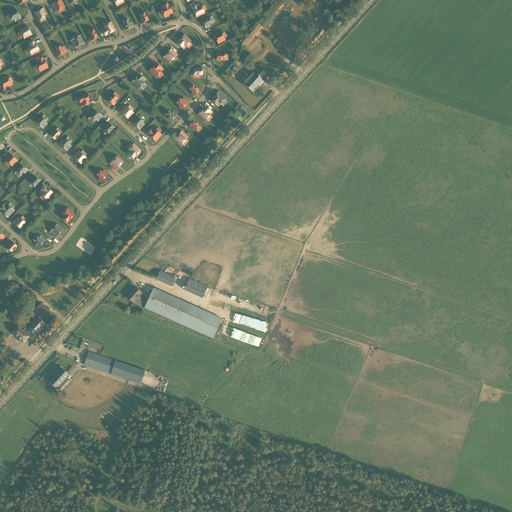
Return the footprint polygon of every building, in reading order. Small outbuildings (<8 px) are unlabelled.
[(61,0),(60,0),(51,5),(55,13),(65,7),(61,0)] [(165,18),(173,14),(169,6),(169,7),(167,3),(159,8),(161,11),(165,18)] [(197,18),(205,14),(201,6),(200,7),(199,4),(191,8),(193,11),(197,18)] [(44,8),(34,13),(36,17),(37,16),(40,21),(45,18),(44,15),(46,14),(44,8)] [(21,19),(16,9),(12,11),(13,13),(9,15),(12,20),(14,19),(15,22),(21,19)] [(149,20),(145,13),(139,16),(142,20),(140,21),(142,24),(149,20)] [(210,18),(202,22),(206,29),(210,27),(209,25),(212,23),(210,18)] [(123,23),(126,30),(134,26),(132,23),(130,24),(128,20),(123,23)] [(115,31),(111,22),(104,26),(104,27),(101,29),(105,36),(108,34),(108,35),(115,31)] [(31,35),(26,25),(19,29),(24,39),(31,35)] [(98,38),(94,30),(89,33),(91,37),(89,38),(91,42),(98,38)] [(226,40),(220,30),(213,34),(218,44),(226,40)] [(192,41),(184,35),(179,41),(177,44),(184,50),(186,47),(192,41)] [(80,36),(70,41),(74,48),(84,43),(80,36)] [(32,56),(40,51),(36,44),(35,45),(33,42),(27,45),(28,48),(28,49),(32,56)] [(57,57),(67,52),(64,46),(61,48),(61,46),(55,49),(57,53),(55,54),(57,57)] [(171,49),(163,58),(169,63),(177,55),(171,49)] [(216,60),(225,60),(225,54),(220,54),(220,52),(216,52),(216,60)] [(40,72),(48,68),(47,65),(45,61),(45,62),(44,60),(44,61),(43,57),(35,62),(37,65),(36,65),(40,72)] [(149,72),(156,78),(161,72),(164,69),(157,63),(155,66),(154,66),(149,72)] [(194,75),(202,75),(202,67),(198,67),(198,69),(194,69),(194,75)] [(253,92),(262,82),(260,79),(265,73),(259,69),(254,74),(253,73),(243,84),(253,92)] [(131,83),(138,89),(144,83),(143,83),(146,80),(140,74),(137,77),(131,83)] [(0,78),(0,81),(4,90),(12,86),(10,83),(11,83),(9,79),(8,79),(6,75),(0,78)] [(199,91),(193,85),(189,89),(192,92),(191,94),(194,97),(199,91)] [(211,101),(218,107),(220,104),(221,104),(226,98),(219,92),(213,98),(214,98),(211,101)] [(87,93),(78,95),(80,107),(90,105),(89,101),(89,100),(88,96),(87,93)] [(113,94),(107,100),(113,106),(116,103),(115,102),(118,99),(117,98),(114,95),(113,94)] [(181,110),(188,102),(184,98),(182,100),(180,99),(176,103),(179,106),(178,108),(181,110)] [(119,111),(128,119),(134,113),(125,105),(119,111)] [(198,115),(205,121),(210,115),(213,113),(206,106),(203,109),(198,115)] [(98,122),(102,117),(99,114),(97,112),(94,109),(92,112),(93,114),(90,117),(91,118),(94,121),(94,120),(95,121),(96,120),(98,122)] [(165,116),(171,121),(177,115),(174,113),(172,114),(169,111),(165,116)] [(43,129),(47,125),(45,122),(47,121),(42,117),(39,120),(37,119),(35,121),(37,124),(40,127),(40,126),(43,129)] [(132,122),(140,130),(144,125),(142,123),(143,121),(139,117),(136,121),(134,120),(132,122)] [(194,120),(188,126),(191,129),(193,128),(196,131),(200,126),(194,120)] [(109,134),(114,128),(113,127),(114,127),(111,124),(108,122),(106,125),(107,126),(104,130),(109,134)] [(147,134),(155,142),(162,135),(156,129),(155,130),(153,128),(147,134)] [(54,140),(60,134),(55,130),(52,133),(51,132),(48,135),(54,140)] [(182,131),(174,140),(180,146),(188,137),(182,131)] [(67,151),(71,147),(69,144),(70,143),(66,139),(63,142),(61,141),(59,143),(61,146),(64,149),(64,148),(67,151)] [(134,144),(126,153),(133,159),(135,156),(136,157),(141,150),(134,144)] [(78,150),(72,157),(76,160),(75,160),(78,163),(79,163),(81,165),(87,158),(85,156),(82,153),(81,153),(80,152),(78,150)] [(9,153),(3,159),(7,162),(10,165),(12,167),(18,161),(16,159),(13,156),(12,156),(9,153)] [(110,165),(116,170),(118,168),(119,167),(122,164),(123,163),(124,161),(117,156),(116,157),(115,158),(112,161),(111,162),(112,162),(110,165)] [(22,165),(16,171),(17,172),(20,175),(21,176),(24,172),(25,174),(28,171),(26,169),(23,166),(22,165)] [(109,174),(104,170),(102,172),(101,171),(100,171),(97,175),(96,176),(100,178),(98,180),(101,183),(103,180),(103,181),(106,177),(109,174)] [(35,187),(40,181),(40,180),(37,177),(34,175),(32,178),(33,179),(30,183),(31,184),(34,186),(35,187)] [(47,201),(54,194),(53,193),(52,192),(52,191),(49,189),(48,188),(47,188),(45,186),(44,186),(41,190),(40,191),(39,193),(42,196),(41,196),(45,199),(47,201)] [(8,218),(14,211),(12,209),(8,206),(6,203),(3,206),(0,208),(0,209),(0,208),(0,210),(2,212),(3,213),(2,213),(5,216),(8,218)] [(75,214),(68,208),(66,210),(63,213),(62,214),(60,217),(63,219),(63,220),(66,222),(67,223),(69,220),(69,221),(70,220),(73,217),(75,214)] [(17,218),(13,222),(15,224),(14,224),(15,225),(18,228),(19,228),(20,229),(21,230),(24,227),(22,226),(26,222),(25,222),(21,218),(20,218),(19,219),(17,218)] [(49,233),(56,239),(59,235),(62,232),(61,232),(64,230),(57,224),(55,227),(55,226),(52,229),(49,233)] [(46,240),(41,236),(39,238),(38,237),(34,241),(37,245),(35,246),(38,249),(41,246),(44,243),(43,243),(46,240)] [(11,252),(17,246),(11,241),(8,243),(10,245),(7,248),(11,252)] [(170,286),(173,287),(176,279),(160,271),(155,280),(170,287),(170,286)] [(183,290),(201,298),(207,287),(189,279),(183,290)] [(153,288),(152,289),(147,302),(142,298),(140,301),(139,300),(139,301),(136,299),(141,293),(135,287),(131,291),(133,292),(131,294),(131,293),(127,298),(130,300),(130,301),(131,300),(133,303),(144,309),(144,308),(213,339),(221,320),(222,319),(153,288)] [(35,310),(41,315),(32,325),(31,324),(30,324),(27,327),(27,329),(28,329),(24,333),(17,327),(12,332),(21,341),(24,341),(28,337),(31,340),(35,336),(34,335),(44,324),(46,326),(46,327),(52,321),(51,320),(52,319),(53,320),(53,319),(50,316),(52,314),(41,303),(35,310)] [(136,383),(140,369),(88,352),(84,365),(89,367),(136,383)] [(56,388),(59,385),(68,374),(62,368),(52,379),(49,382),(56,388)]
